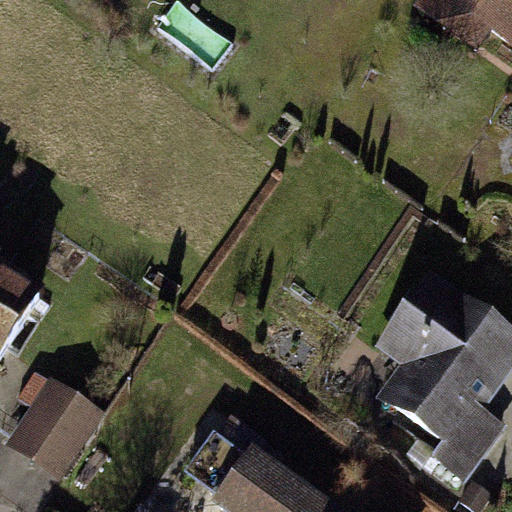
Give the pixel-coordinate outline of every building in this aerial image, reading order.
[(511,0),(427,0),(508,75),(511,71),(511,0)] [(82,306),(0,251),(0,376),(24,393),(82,306)] [(457,447),(511,369),(511,337),(432,281),(387,346),(411,362),(386,397),(457,447)] [(102,423),(47,386),(12,438),(67,475),(102,423)] [(350,511),(263,454),(224,511),(350,511)]
